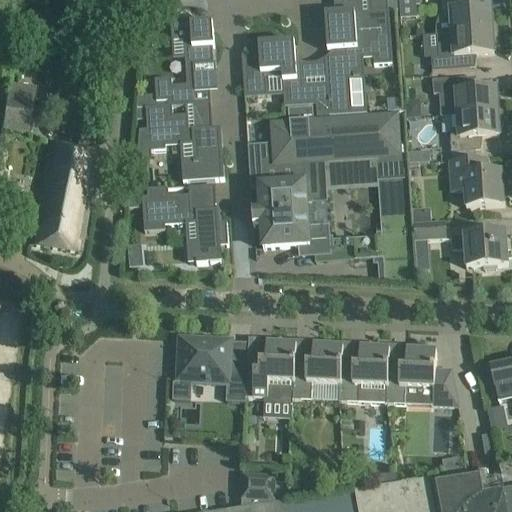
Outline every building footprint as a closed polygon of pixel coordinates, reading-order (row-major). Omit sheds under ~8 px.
[(371,0),(373,14),(390,12),(389,3),(388,0),(371,0)] [(439,21),(435,29),(436,37),(437,37),(498,33),(497,29),(497,25),(495,21),(494,17),(492,17),(491,10),(470,11),(466,9),(465,0),(441,0),(443,20),(439,21)] [(398,2),(389,3),(390,12),(399,12),(398,2)] [(393,67),(390,12),(373,14),(333,17),(333,19),(354,17),(356,41),(337,42),(336,46),(334,51),(333,54),(330,57),(325,62),(327,87),(330,119),(352,117),(350,83),(366,82),(364,62),(374,61),(374,68),(393,67)] [(216,66),(215,66),(213,50),(215,50),(214,31),(201,32),(201,22),(171,23),(172,43),(184,42),(187,88),(173,89),(172,81),(155,83),(157,105),(169,104),(170,109),(173,110),(212,107),(211,93),(198,94),(196,70),(217,68),(216,66)] [(43,45),(44,32),(19,30),(18,43),(43,45)] [(436,37),(424,38),(425,61),(432,61),(433,74),(446,74),(451,73),(471,72),(470,61),(473,58),(495,57),(494,50),(496,50),(497,46),(498,41),(498,37),(498,33),(437,37),(436,37)] [(317,120),(330,119),(327,87),(304,89),(303,65),(300,64),(295,62),(290,57),(289,55),(286,52),(284,47),(254,49),(255,62),(243,63),(245,101),(267,99),(267,84),(268,84),(268,81),(283,80),(285,110),(316,108),(317,120)] [(501,102),(500,99),(498,99),(497,92),(475,94),(472,91),(471,81),(433,83),(434,98),(440,97),(441,120),(459,118),(504,115),(504,112),(503,109),(502,105),(501,102)] [(9,85),(2,132),(30,136),(37,89),(9,85)] [(139,99),(137,111),(146,111),(148,111),(147,99),(139,99)] [(174,119),(173,110),(170,109),(148,111),(146,111),(147,122),(148,133),(140,133),(138,166),(153,165),(152,155),(167,154),(166,150),(194,148),(195,163),(192,164),(192,165),(185,165),(187,184),(183,184),(183,186),(225,183),(225,181),(224,181),(221,145),(215,146),(214,131),(189,133),(188,118),(174,119)] [(137,111),(136,123),(147,122),(146,111),(137,111)] [(261,213),(253,214),(254,229),(263,229),(264,252),(301,250),(302,258),(329,256),(328,230),(309,232),(308,204),(326,203),(323,165),(378,161),(379,165),(377,165),(382,240),(353,242),(354,262),(383,260),(385,284),(418,285),(410,166),(409,156),(407,119),(313,126),(312,113),(292,114),(292,126),(272,128),(275,168),(295,167),(297,187),(260,190),(261,213)] [(450,135),(452,164),(470,163),(476,163),(476,154),(476,144),(478,141),(500,139),(500,132),(502,132),(503,126),(504,122),(504,119),(504,115),(459,118),(460,131),(453,132),(450,135)] [(50,148),(31,228),(28,248),(81,257),(98,157),(78,154),(50,148)] [(429,154),(409,156),(410,166),(430,165),(429,154)] [(470,163),(452,164),(450,165),(453,196),(466,195),(467,212),(505,209),(503,175),(491,176),(490,162),(476,163),(470,163)] [(218,212),(193,214),(192,198),(169,200),(169,191),(148,192),(148,200),(143,200),(145,235),(167,234),(166,229),(198,227),(199,246),(187,246),(189,267),(199,266),(199,268),(210,267),(210,266),(223,265),(222,249),(229,249),(228,225),(226,225),(226,229),(219,230),(218,212)] [(131,196),(130,212),(141,211),(140,195),(131,196)] [(447,243),(446,225),(414,227),(416,245),(447,243)] [(465,240),(452,241),(453,254),(466,253),(467,271),(509,268),(507,236),(465,239),(465,240)] [(247,401),(248,367),(230,367),(231,345),(212,344),(212,343),(210,343),(210,344),(203,343),(203,342),(201,342),(201,343),(181,343),(180,383),(181,383),(180,387),(175,387),(175,403),(191,404),(192,383),(207,384),(207,386),(212,386),(212,384),(228,385),(227,405),(247,406),(247,401)] [(293,408),(293,403),(296,348),(268,346),(267,362),(250,361),(250,346),(249,345),(249,359),(248,367),(247,401),(265,402),(265,407),(293,408)] [(314,387),(341,388),(343,350),(314,348),(314,364),(297,363),(297,348),(296,348),(293,403),(313,404),(314,387)] [(341,388),(340,405),(359,406),(387,407),(387,390),(389,352),(361,351),(360,366),(343,365),(344,350),(343,350),(341,388)] [(389,352),(387,390),(387,407),(433,409),(459,411),(452,373),(436,373),(437,354),(408,353),(407,368),(390,367),(391,352),(389,352)] [(499,405),(511,401),(511,366),(492,371),(499,405)] [(501,411),(487,413),(492,434),(505,432),(501,411)] [(345,453),(346,471),(361,470),(360,452),(345,453)] [(511,511),(511,469),(500,471),(501,480),(499,480),(505,511),(511,511)] [(505,511),(499,480),(488,482),(486,473),(429,482),(434,511),(505,511)] [(242,490),(242,503),(274,505),(276,479),(243,478),(243,480),(242,490)] [(342,479),(329,480),(330,495),(343,494),(342,479)] [(292,496),(304,497),(305,483),(292,482),(292,496)] [(434,511),(429,482),(355,493),(358,511),(434,511)] [(275,505),(275,511),(287,511),(285,503),(275,505)]
